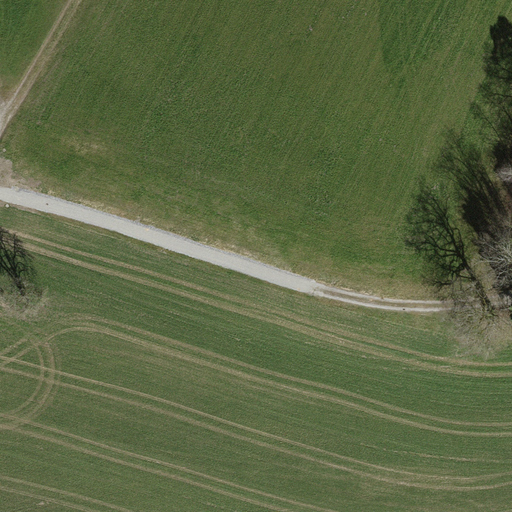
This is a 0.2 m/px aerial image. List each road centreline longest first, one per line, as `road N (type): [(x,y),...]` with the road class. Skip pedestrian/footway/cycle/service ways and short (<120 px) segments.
road 1 (track): [(0,189),(327,292),(422,305),(511,299)]
road 2 (track): [(0,124),(76,0)]
